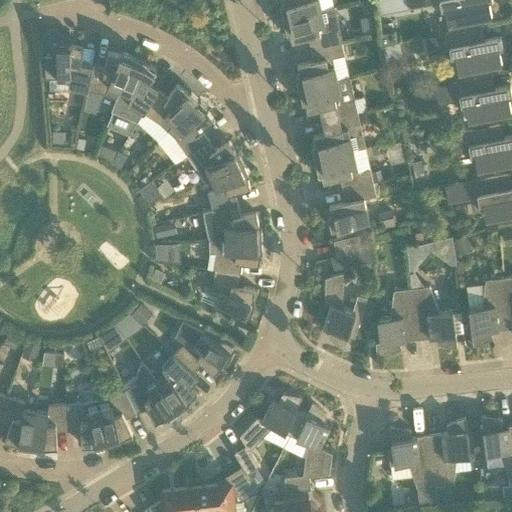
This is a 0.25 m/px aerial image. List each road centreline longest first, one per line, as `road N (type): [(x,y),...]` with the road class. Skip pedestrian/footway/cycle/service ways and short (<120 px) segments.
road 1 (residential): [(277,156),(185,58),(69,8)]
road 2 (residential): [(269,349),(292,275),(292,218),(277,156)]
road 3 (residential): [(136,467),(200,428),(243,389),(269,349)]
road 4 (residential): [(277,156),(240,0)]
road 5 (residential): [(511,379),(367,398)]
road 6 (residential): [(136,467),(53,473),(0,464)]
